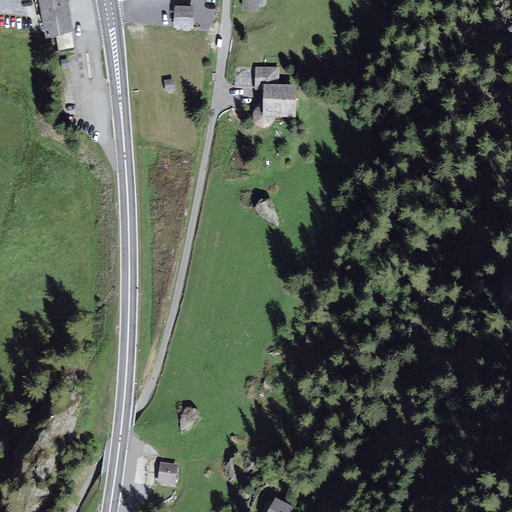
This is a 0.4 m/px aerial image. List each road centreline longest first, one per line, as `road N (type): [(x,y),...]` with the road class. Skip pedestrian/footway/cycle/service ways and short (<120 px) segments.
road 1 (residential): [(75,511),(158,366),(217,96),(226,0)]
road 2 (primary): [(110,511),(129,283),(124,131),(107,0)]
